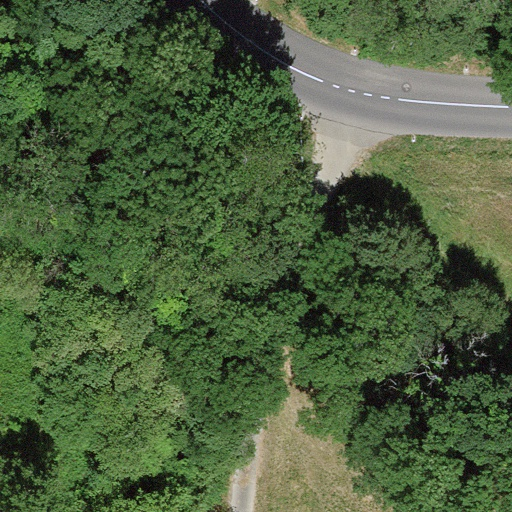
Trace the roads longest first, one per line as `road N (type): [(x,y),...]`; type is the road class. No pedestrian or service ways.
road 1 (track): [(246,511),(263,280),(345,91)]
road 2 (tertiary): [(511,111),(416,106),(345,91),(264,57),(208,0)]
